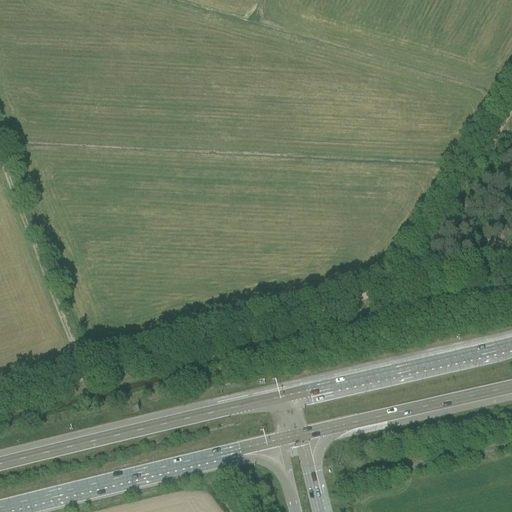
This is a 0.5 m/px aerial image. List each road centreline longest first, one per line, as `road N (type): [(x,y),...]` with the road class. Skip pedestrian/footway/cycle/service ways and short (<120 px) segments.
road 1 (track): [(0,399),(399,286)]
road 2 (motorway): [(282,397),(0,464)]
road 3 (motorway): [(0,507),(278,440)]
road 4 (trunk): [(511,344),(282,397)]
road 5 (track): [(81,376),(0,162)]
road 6 (trunk): [(304,433),(511,386)]
road 7 (track): [(399,286),(511,112)]
